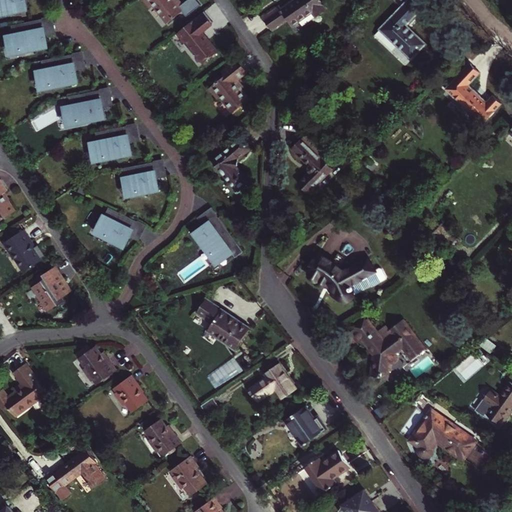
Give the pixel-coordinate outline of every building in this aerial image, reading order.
[(0,0),(0,13),(7,13),(7,15),(30,12),(28,0),(0,0)] [(184,9),(186,6),(181,0),(145,0),(152,8),(155,6),(169,23),(185,10),(184,9)] [(264,18),(273,31),(288,20),(294,26),(314,11),(317,16),(327,9),(320,0),(293,0),(283,8),(281,5),(264,18)] [(405,4),(381,29),(412,59),(426,44),(407,25),(423,9),(413,0),(401,0),(405,4)] [(219,52),(203,33),(205,32),(213,25),(214,24),(214,23),(205,12),(177,35),(186,45),(186,44),(190,48),(189,49),(195,56),(197,55),(198,54),(206,63),(219,52)] [(52,17),(41,19),(44,34),(46,34),(55,32),(52,17)] [(41,19),(13,25),(15,34),(13,34),(6,36),(8,45),(11,44),(12,52),(26,49),(26,51),(49,47),(46,34),(44,34),(41,19)] [(205,32),(203,33),(219,52),(220,51),(205,32)] [(76,69),(85,68),(82,52),(71,54),(74,69),(76,69)] [(71,54),(43,60),(45,69),(36,71),(38,80),(41,80),(42,87),(56,84),(56,87),(78,82),(76,69),(74,69),(71,54)] [(205,64),(206,63),(198,54),(197,55),(205,64)] [(238,83),(240,82),(249,74),(239,62),(223,74),(227,78),(222,82),(215,88),(212,91),(221,102),(223,100),(235,115),(252,101),(244,92),(244,91),(238,83)] [(470,63),(446,88),(483,124),(503,104),(494,95),(488,102),(469,85),(480,73),(470,63)] [(213,84),(215,88),(222,82),(219,79),(213,84)] [(247,90),(240,82),(238,83),(244,91),(247,90)] [(109,88),(98,90),(101,105),(103,105),(112,103),(109,88)] [(98,90),(70,96),(72,105),(71,105),(63,107),(65,116),(68,116),(70,123),(83,120),(84,122),(106,118),(103,105),(101,105),(98,90)] [(139,139),(136,124),(125,126),(128,141),(130,141),(139,139)] [(125,126),(97,132),(99,141),(98,141),(91,143),(93,152),(95,151),(97,159),(110,156),(111,158),(133,154),(130,141),(128,141),(125,126)] [(293,149),(314,169),(302,180),(313,190),(335,167),(325,158),(328,155),(307,135),(293,149)] [(243,138),(215,161),(239,190),(250,181),(240,169),(239,159),(252,149),(243,138)] [(163,160),(152,162),(155,177),(157,177),(166,175),(163,160)] [(155,177),(152,162),(124,168),(126,177),(124,177),(127,194),(159,187),(157,177),(155,177)] [(0,219),(14,210),(7,199),(3,192),(4,191),(7,190),(0,179),(0,219)] [(129,234),(136,220),(109,207),(105,215),(102,214),(94,231),(125,247),(131,235),(129,234)] [(191,225),(197,234),(210,225),(208,224),(203,216),(191,225)] [(246,252),(219,216),(208,224),(210,225),(197,234),(211,252),(213,251),(221,262),(227,258),(229,260),(236,254),(239,257),(246,252)] [(146,225),(136,220),(129,234),(131,235),(139,239),(146,225)] [(429,233),(443,247),(444,248),(455,238),(440,223),(429,233)] [(42,257),(46,254),(39,244),(36,246),(32,240),(33,239),(26,228),(4,243),(13,257),(15,256),(25,271),(44,259),(42,257)] [(356,280),(357,278),(379,264),(378,263),(371,252),(368,254),(367,253),(348,265),(347,266),(346,266),(345,265),(341,263),(337,260),(335,259),(335,258),(321,250),(312,265),(314,266),(312,269),(323,276),(322,278),(322,279),(323,280),(323,281),(324,281),(325,281),(326,281),(327,280),(330,275),(332,277),(335,279),(336,281),(338,284),(340,290),(341,293),(343,295),(346,296),(349,297),(350,296),(352,296),(353,295),(354,294),(355,292),(356,291),(356,290),(356,289),(356,287),(356,286),(356,283),(356,282),(356,280)] [(379,264),(357,278),(356,280),(356,282),(356,283),(356,286),(356,287),(356,289),(356,290),(375,279),(377,279),(390,271),(390,269),(385,261),(383,261),(378,263),(379,264)] [(65,281),(72,291),(74,289),(57,264),(56,265),(66,280),(65,281)] [(65,295),(72,291),(65,281),(66,280),(56,265),(44,273),(47,277),(34,285),(50,309),(60,303),(61,305),(68,300),(65,295)] [(236,349),(251,328),(207,297),(198,311),(213,322),(208,329),(236,349)] [(385,340),(368,318),(350,332),(360,344),(364,340),(375,355),(372,375),(388,378),(390,363),(396,362),(398,356),(396,353),(404,347),(413,359),(426,349),(403,319),(390,329),(393,334),(385,340)] [(91,347),(82,354),(85,358),(82,361),(88,369),(85,372),(94,383),(96,383),(100,388),(120,372),(111,361),(109,363),(104,356),(98,348),(95,351),(91,347)] [(297,388),(280,364),(265,374),(267,378),(251,389),(258,401),(276,389),(282,398),(297,388)] [(0,393),(0,396),(8,408),(12,404),(19,414),(41,398),(44,401),(52,395),(43,383),(44,382),(32,365),(19,373),(26,382),(28,384),(19,390),(20,391),(14,396),(8,387),(0,393)] [(146,385),(138,374),(117,390),(120,394),(119,396),(128,408),(130,406),(137,414),(154,402),(148,394),(143,387),(146,385)] [(18,388),(19,390),(28,384),(26,382),(18,388)] [(501,398),(511,384),(509,382),(499,396),(501,398)] [(491,391),(484,401),(492,407),(486,415),(501,426),(509,415),(507,414),(511,407),(511,384),(501,398),(499,396),(491,391)] [(214,398),(202,406),(210,416),(221,408),(214,398)] [(420,399),(402,418),(413,428),(427,413),(422,409),(426,405),(420,399)] [(314,419),(304,406),(284,421),(303,446),(327,428),(318,416),(314,419)] [(509,415),(501,426),(503,427),(511,413),(511,407),(507,414),(509,415)] [(459,431),(431,411),(424,422),(429,426),(416,445),(420,448),(420,449),(419,451),(420,453),(420,454),(422,456),(425,457),(427,456),(429,455),(431,453),(431,451),(431,448),(430,446),(439,444),(463,460),(475,442),(459,431)] [(167,430),(161,421),(144,434),(151,442),(148,444),(157,457),(158,456),(161,461),(182,445),(175,434),(172,436),(167,430)] [(411,441),(416,445),(429,426),(424,422),(411,441)] [(350,466),(339,449),(322,461),(319,457),(306,466),(323,491),(336,482),(333,478),(350,466)] [(90,451),(83,456),(84,457),(67,468),(66,466),(45,479),(60,503),(70,497),(64,488),(75,481),(74,480),(81,475),(92,492),(108,482),(98,467),(100,466),(90,451)] [(84,457),(83,456),(66,466),(67,468),(84,457)] [(208,484),(202,476),(197,470),(199,468),(191,457),(171,472),(174,477),(173,478),(181,490),(184,488),(191,497),(208,484)] [(366,490),(338,509),(339,511),(378,511),(381,511),(374,501),(372,503),(370,500),(371,497),(366,490)] [(220,511),(222,510),(223,510),(215,499),(196,511),(220,511)]
